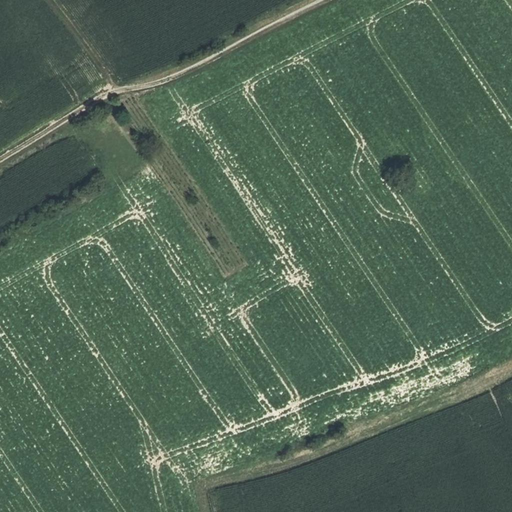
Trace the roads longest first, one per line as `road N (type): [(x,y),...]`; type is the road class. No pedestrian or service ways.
road 1 (track): [(318,0),(166,79),(127,85),(0,160)]
road 2 (track): [(209,511),(204,483),(308,458),(511,369)]
